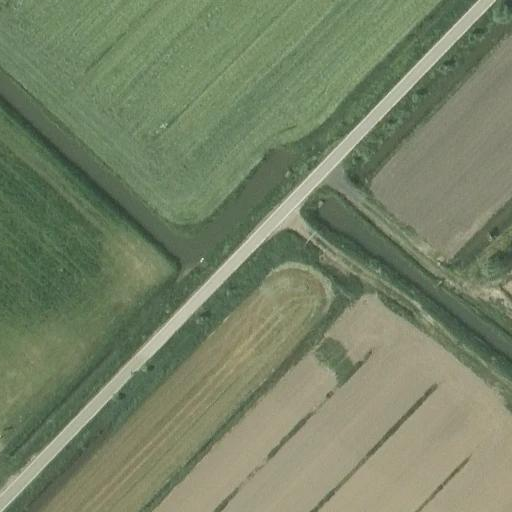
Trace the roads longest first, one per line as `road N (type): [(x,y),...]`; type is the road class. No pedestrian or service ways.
road 1 (unclassified): [(0,505),(486,0)]
road 2 (track): [(511,329),(318,173)]
